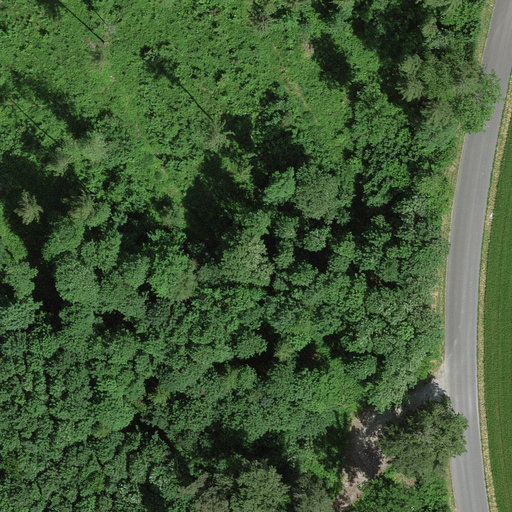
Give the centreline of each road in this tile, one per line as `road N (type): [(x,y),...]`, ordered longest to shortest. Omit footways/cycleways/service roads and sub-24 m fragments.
road 1 (tertiary): [(475,511),(460,385),(464,268),(473,184),(511,2)]
road 2 (track): [(460,385),(387,422),(330,511)]
